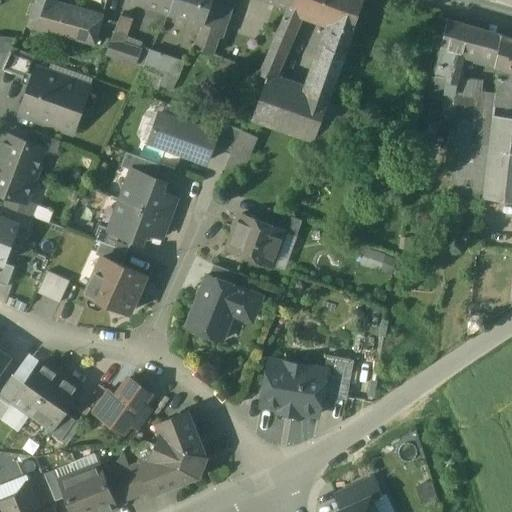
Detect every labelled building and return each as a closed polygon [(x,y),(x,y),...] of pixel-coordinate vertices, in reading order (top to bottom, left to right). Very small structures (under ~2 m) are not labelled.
[(55,0),(35,0),(27,25),(47,31),(54,6),(55,0)] [(173,0),(135,0),(169,11),(173,0)] [(212,0),(173,0),(169,11),(204,23),(212,0)] [(212,0),(204,23),(194,47),(213,55),(215,48),(230,0),(212,0)] [(293,0),(292,5),(290,8),(287,7),(272,42),(285,48),(292,30),(294,30),(301,12),(302,12),(306,0),(293,0)] [(362,0),(306,0),(302,12),(333,23),(327,39),(346,46),(362,0)] [(102,19),(54,6),(47,31),(95,44),(102,19)] [(120,15),(106,53),(116,57),(124,36),(130,18),(120,15)] [(501,36),(448,20),(441,47),(453,50),(477,57),(495,63),(501,36)] [(0,35),(0,68),(2,69),(12,47),(16,37),(0,35)] [(124,36),(116,57),(135,63),(141,46),(142,43),(124,36)] [(511,39),(504,37),(498,66),(511,70),(511,39)] [(346,46),(327,39),(309,91),(328,99),(346,46)] [(272,42),(259,74),(267,77),(267,75),(272,77),(285,48),(272,42)] [(150,49),(141,46),(135,63),(144,66),(150,49)] [(34,55),(12,47),(2,69),(26,78),(34,55)] [(453,50),(441,47),(435,79),(439,80),(452,82),(455,59),(453,50)] [(184,61),(150,49),(144,66),(166,74),(178,78),(184,61)] [(477,57),(453,50),(455,59),(452,82),(439,80),(437,93),(436,97),(444,98),(440,121),(442,121),(442,120),(451,121),(454,90),(466,92),(467,89),(463,84),(458,83),(465,59),(476,62),(477,57)] [(144,66),(137,83),(159,91),(161,85),(162,85),(166,74),(144,66)] [(511,70),(498,66),(495,95),(495,97),(511,98),(511,70)] [(89,88),(36,69),(20,112),(73,131),(89,88)] [(178,78),(166,74),(162,85),(173,89),(178,78)] [(272,77),(267,75),(267,77),(256,106),(318,128),(327,104),(328,99),(272,77)] [(435,79),(430,78),(428,91),(437,93),(439,80),(435,79)] [(466,92),(454,90),(451,121),(445,168),(453,169),(450,195),(470,198),(476,118),(482,119),(485,94),(466,92)] [(482,119),(476,118),(470,198),(483,199),(492,116),(494,106),(495,97),(495,95),(485,94),(482,119)] [(511,98),(495,97),(494,106),(511,107),(511,98)] [(318,128),(314,141),(336,149),(349,112),(327,104),(318,128)] [(318,128),(256,106),(252,120),(314,141),(318,128)] [(511,114),(511,107),(494,106),(492,116),(511,118),(511,114)] [(215,133),(160,113),(150,141),(206,162),(212,145),(216,133),(215,133)] [(511,118),(492,116),(483,199),(511,202),(511,118)] [(242,130),(219,122),(215,133),(216,133),(212,145),(232,152),(242,130)] [(58,140),(35,131),(31,142),(47,148),(46,150),(53,153),(58,140)] [(31,142),(7,133),(0,149),(0,161),(36,175),(46,150),(47,148),(31,142)] [(160,165),(126,153),(121,166),(131,170),(132,169),(155,178),(160,165)] [(36,175),(0,161),(0,190),(10,195),(26,201),(27,199),(36,175)] [(155,178),(132,169),(131,170),(120,200),(169,218),(176,198),(160,193),(164,182),(155,178)] [(26,201),(10,195),(6,206),(29,215),(34,202),(27,199),(26,201)] [(169,218),(120,200),(109,229),(109,230),(132,239),(141,242),(146,231),(161,237),(169,218)] [(0,217),(17,225),(29,229),(34,217),(29,215),(6,206),(0,204),(0,203),(0,217)] [(303,221),(269,208),(263,223),(285,232),(285,233),(297,237),(303,221)] [(263,223),(240,215),(239,216),(235,218),(232,228),(233,233),(227,249),(273,266),(285,233),(285,232),(263,223)] [(0,238),(11,242),(17,225),(0,217),(0,238)] [(132,239),(109,230),(109,229),(99,225),(94,239),(101,242),(127,252),(132,239)] [(0,261),(3,263),(11,242),(0,238),(0,261)] [(127,252),(101,242),(96,255),(102,257),(103,256),(122,265),(127,252)] [(122,265),(103,256),(102,257),(86,293),(129,312),(145,276),(122,265)] [(3,263),(0,261),(0,282),(8,286),(15,266),(3,263)] [(238,274),(213,265),(209,275),(233,285),(238,274)] [(69,281),(47,271),(37,293),(59,303),(69,281)] [(209,275),(207,275),(186,327),(222,341),(233,314),(246,319),(255,315),(260,303),(256,294),(233,285),(209,275)] [(0,369),(8,358),(0,351),(0,369)] [(354,360),(327,355),(324,371),(326,371),(322,395),(346,400),(354,360)] [(324,371),(269,361),(261,405),(282,409),(283,407),(296,409),(296,411),(318,415),(322,395),(326,371),(324,371)] [(25,383),(13,401),(31,413),(59,374),(41,362),(25,383)] [(80,389),(59,374),(31,413),(51,428),(52,428),(64,412),(80,389)] [(15,376),(0,397),(0,398),(10,406),(13,401),(25,383),(15,376)] [(115,398),(104,415),(105,416),(125,430),(129,424),(143,404),(150,394),(129,379),(115,398)] [(106,391),(91,412),(102,421),(105,416),(104,415),(115,398),(106,391)] [(143,404),(129,424),(139,431),(152,411),(143,404)] [(64,412),(52,428),(51,428),(49,432),(61,440),(75,420),(64,412)] [(185,414),(158,425),(164,439),(159,440),(152,457),(154,461),(141,466),(151,490),(152,493),(190,478),(193,470),(198,472),(202,461),(198,459),(200,452),(185,414)] [(122,455),(113,468),(116,476),(128,472),(122,455)] [(109,490),(99,465),(80,473),(95,511),(106,511),(116,508),(109,490)] [(128,472),(116,476),(120,485),(126,500),(151,490),(141,466),(128,472)] [(56,470),(45,475),(45,476),(55,501),(66,497),(60,481),(61,481),(56,470)] [(95,511),(80,473),(61,481),(60,481),(66,497),(72,511),(95,511)] [(45,476),(30,482),(33,490),(34,490),(42,510),(56,504),(55,501),(45,476)] [(337,494),(344,510),(371,498),(381,493),(374,478),(337,494)] [(120,485),(109,490),(116,508),(127,504),(126,500),(120,485)] [(33,490),(0,503),(0,508),(1,511),(43,511),(42,510),(34,490),(33,490)] [(377,511),(371,498),(344,510),(339,511),(377,511)]
